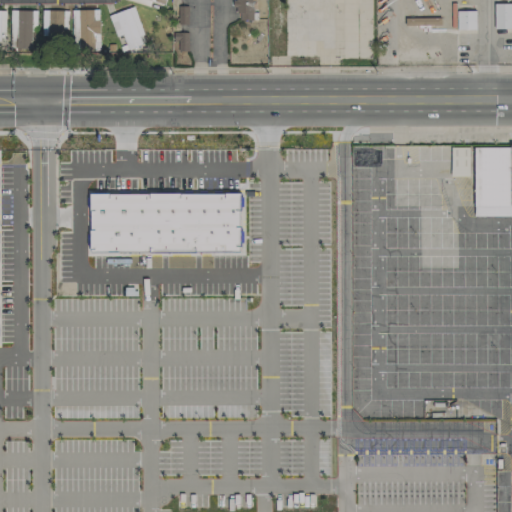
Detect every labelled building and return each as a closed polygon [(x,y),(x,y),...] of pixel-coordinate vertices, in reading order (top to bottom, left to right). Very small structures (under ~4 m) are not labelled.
[(235,0),(236,20),(253,20),(253,0),(235,0)] [(511,3),(494,4),(495,29),(511,29),(511,3)] [(117,37),(122,35),(128,50),(146,42),(132,6),(108,16),(117,37)] [(179,24),(188,24),(188,6),(178,6),(179,24)] [(99,9),(72,10),(72,41),(78,41),(78,48),(95,48),(95,34),(100,34),(99,9)] [(37,11),(12,10),(11,48),(31,49),(31,29),(37,29),(37,11)] [(67,11),(43,10),(42,34),(67,35),(67,11)] [(458,30),(476,29),(475,10),(457,11),(458,30)] [(177,51),(189,51),(189,32),(176,33),(177,51)] [(511,216),(511,147),(474,147),(474,216),(511,216)] [(90,252),(242,253),(242,228),(240,228),(240,194),(90,193),(90,252)]
